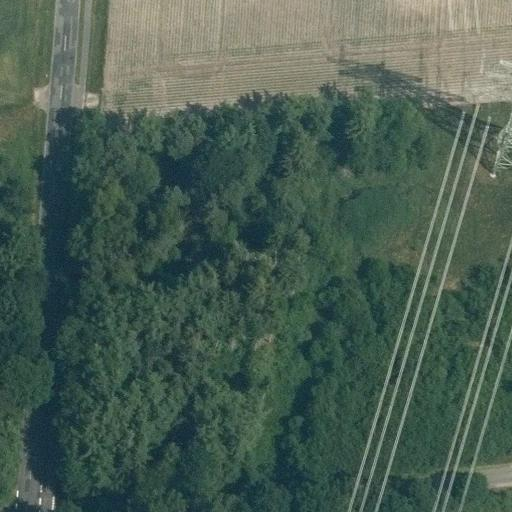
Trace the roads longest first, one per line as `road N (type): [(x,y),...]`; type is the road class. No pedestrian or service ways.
road 1 (tertiary): [(19,511),(63,0)]
road 2 (unclassified): [(182,511),(511,474)]
